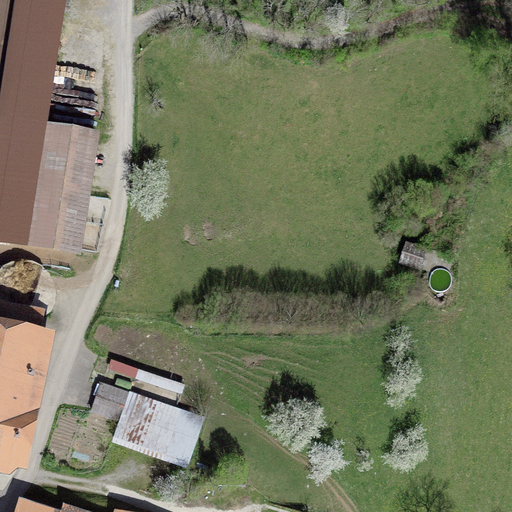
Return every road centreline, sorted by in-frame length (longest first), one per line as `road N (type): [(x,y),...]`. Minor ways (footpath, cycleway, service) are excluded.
road 1 (unclassified): [(5,511),(31,469),(122,197)]
road 2 (track): [(122,197),(126,0)]
